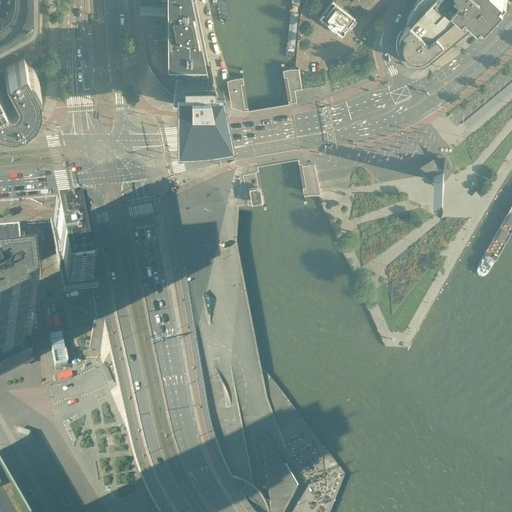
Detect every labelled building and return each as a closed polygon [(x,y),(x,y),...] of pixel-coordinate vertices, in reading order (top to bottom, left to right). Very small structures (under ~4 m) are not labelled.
[(0,0),(0,43),(29,28),(31,27),(32,26),(33,25),(34,24),(35,23),(35,21),(36,20),(36,19),(36,17),(35,0),(0,0)] [(84,0),(86,5),(88,20),(92,40),(97,39),(124,32),(122,22),(119,5),(118,0),(84,0)] [(166,0),(167,5),(162,5),(161,5),(161,8),(161,12),(170,12),(170,26),(173,26),(173,41),(176,41),(176,55),(175,69),(171,69),(171,89),(172,114),(172,128),(181,128),(191,128),(201,127),(210,126),(220,124),(229,122),(229,120),(218,69),(211,69),(209,69),(194,0),(166,0)] [(342,35),(353,21),(356,17),(334,0),(331,0),(319,17),(342,35)] [(488,10),(497,0),(417,0),(407,19),(411,22),(404,29),(402,32),(400,35),(400,38),(399,41),(399,44),(400,47),(400,50),(402,53),(404,55),(405,56),(407,58),(410,60),(413,61),(416,62),(419,62),(422,62),(425,61),(428,59),(431,58),(488,10)] [(0,69),(0,119),(10,122),(23,118),(33,110),(38,98),(37,84),(23,57),(0,69)] [(258,187),(247,189),(250,204),(260,202),(258,187)] [(63,298),(96,291),(83,221),(49,228),(63,298)] [(0,287),(20,285),(17,252),(16,237),(0,238),(0,287)] [(0,318),(0,376),(23,365),(24,368),(34,363),(33,356),(29,322),(26,323),(26,316),(0,318)] [(204,423),(201,408),(188,324),(148,331),(118,357),(122,366),(129,378),(123,382),(128,401),(138,444),(138,448),(142,460),(146,473),(150,482),(153,490),(156,494),(159,501),(162,507),(192,501),(188,485),(208,481),(223,475),(220,471),(212,451),(209,442),(206,432),(204,423)] [(229,473),(223,475),(208,481),(188,485),(192,501),(162,507),(161,507),(163,510),(164,511),(284,511),(297,490),(264,432),(261,440),(270,495),(270,503),(270,505),(270,509),(258,502),(251,472),(229,473)] [(324,476),(317,479),(321,486),(328,483),(324,476)] [(0,511),(15,511),(0,485),(0,511)]
